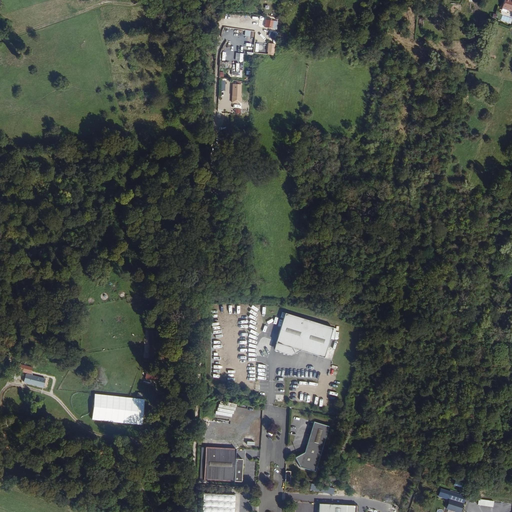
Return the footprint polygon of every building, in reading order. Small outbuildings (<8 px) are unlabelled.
[(511,12),(511,0),(509,0),(504,0),(501,8),(511,12)] [(276,29),(277,21),(265,20),(264,28),(276,29)] [(323,358),(332,328),(284,313),(275,343),(291,348),(294,353),(299,351),(323,358)] [(294,353),(291,348),(275,343),(273,350),(289,355),(294,353)] [(94,395),(92,421),(142,425),(144,399),(94,395)] [(234,416),(245,417),(245,409),(238,408),(238,410),(229,409),(229,412),(234,412),(234,416)] [(314,472),(329,426),(315,422),(305,453),(294,458),(300,468),(314,472)] [(240,482),(242,464),(236,464),(236,459),(235,459),(235,449),(205,447),(202,480),(240,482)] [(232,511),(234,494),(202,492),(200,511),(232,511)] [(453,511),(458,511),(461,504),(447,499),(444,509),(453,511)]
